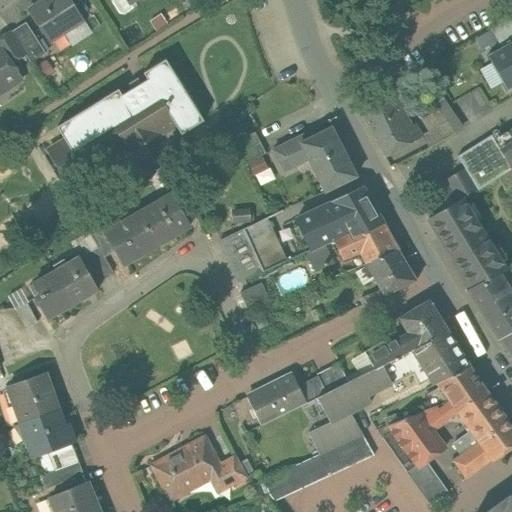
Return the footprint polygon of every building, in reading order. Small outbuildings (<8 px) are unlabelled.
[(69,0),(44,0),(30,9),(50,41),(82,20),(69,0)] [(46,52),(26,22),(11,31),(25,53),(31,62),(46,52)] [(11,31),(0,38),(0,48),(9,63),(25,53),(11,31)] [(511,36),(482,53),(503,91),(511,85),(511,36)] [(0,89),(18,78),(9,63),(0,48),(0,89)] [(166,59),(145,72),(154,87),(49,148),(62,172),(92,154),(95,160),(125,143),(128,149),(174,121),(182,133),(203,120),(166,59)] [(372,129),(405,112),(391,85),(358,102),(372,129)] [(476,88),(439,109),(448,121),(456,133),(493,112),(476,88)] [(405,112),(372,129),(386,157),(406,146),(417,139),(409,124),(411,123),(405,112)] [(448,121),(422,135),(430,147),(456,133),(448,121)] [(332,126),(306,139),(303,134),(273,149),(284,171),(309,159),(325,191),(357,176),(332,126)] [(511,128),(494,139),(494,140),(511,168),(511,128)] [(255,131),(235,142),(245,163),(266,153),(255,131)] [(491,135),(457,156),(465,167),(478,189),(497,177),(511,168),(494,140),(494,139),(491,135)] [(169,161),(156,170),(168,189),(180,182),(169,161)] [(465,167),(427,191),(440,211),(462,197),(463,199),(478,189),(465,167)] [(511,168),(497,177),(505,191),(511,186),(511,168)] [(363,187),(297,219),(311,251),(326,244),(333,240),(349,233),(353,239),(385,224),(363,187)] [(170,194),(144,209),(140,212),(140,211),(139,212),(157,244),(158,244),(158,243),(188,226),(190,226),(171,193),(170,194)] [(450,253),(484,233),(463,199),(462,197),(440,211),(429,218),(450,253)] [(251,208),(232,209),(233,223),(252,223),(251,208)] [(283,210),(244,231),(263,272),(292,259),(297,242),(283,210)] [(139,212),(106,232),(105,232),(115,251),(123,264),(124,264),(124,263),(157,244),(139,212)] [(101,224),(90,231),(99,246),(105,256),(115,251),(105,232),(101,224)] [(385,224),(353,239),(349,233),(333,240),(342,258),(361,251),(393,238),(385,224)] [(99,246),(90,231),(77,238),(86,253),(99,246)] [(244,231),(221,241),(240,282),(263,272),(244,231)] [(484,233),(450,253),(471,287),(500,272),(501,273),(506,270),(484,233)] [(393,238),(361,251),(367,262),(400,249),(393,238)] [(333,261),(326,244),(311,251),(307,253),(313,270),(333,261)] [(105,256),(99,246),(86,253),(101,278),(114,271),(105,256)] [(400,249),(367,262),(385,295),(417,280),(400,249)] [(101,278),(86,253),(79,256),(78,256),(78,257),(54,271),(72,304),(97,289),(97,290),(98,289),(94,282),(101,278)] [(72,304),(54,271),(29,286),(48,319),(49,318),(72,304)] [(511,291),(501,273),(500,272),(471,287),(467,289),(498,339),(511,331),(511,291)] [(262,283),(240,292),(249,310),(270,301),(262,283)] [(431,299),(401,317),(410,331),(392,342),(388,336),(367,349),(378,367),(411,350),(449,332),(431,299)] [(511,331),(498,339),(511,357),(511,331)] [(470,365),(449,332),(411,350),(430,379),(433,384),(436,382),(470,365)] [(327,392),(318,397),(330,422),(309,431),(319,454),(363,434),(350,411),(371,401),(368,394),(414,371),(420,384),(430,379),(411,350),(378,367),(348,381),(338,387),(327,392)] [(340,362),(329,368),(338,387),(348,381),(340,362)] [(470,365),(436,382),(450,401),(439,409),(447,419),(458,411),(487,390),(470,365)] [(329,368),(318,373),(319,376),(320,376),(327,392),(338,387),(329,368)] [(46,371),(9,385),(21,422),(59,408),(46,371)] [(293,374),(249,395),(259,419),(275,411),(278,416),(318,397),(327,392),(320,376),(319,376),(299,385),(294,371),(292,372),(293,374)] [(511,425),(487,390),(458,411),(469,426),(492,459),(492,460),(511,445),(511,425)] [(437,406),(388,424),(419,468),(427,462),(448,447),(436,431),(449,420),(447,419),(439,409),(437,406)] [(59,408),(21,422),(27,439),(27,440),(27,439),(33,456),(75,441),(68,423),(64,424),(59,408)] [(419,468),(388,424),(378,428),(409,474),(419,468)] [(492,459),(469,426),(465,429),(467,433),(452,443),(460,454),(452,459),(465,478),(492,459)] [(319,454),(263,479),(269,493),(274,500),(374,454),(363,434),(319,454)] [(190,446),(152,466),(169,497),(184,489),(186,492),(224,471),(220,464),(204,435),(189,444),(190,446)] [(73,447),(50,455),(55,469),(78,461),(73,447)] [(235,456),(220,464),(224,471),(226,470),(234,483),(246,477),(235,456)] [(55,469),(40,475),(45,489),(84,474),(78,461),(55,469)] [(419,468),(409,474),(429,503),(447,491),(427,462),(419,468)] [(87,482),(50,496),(56,511),(94,511),(98,511),(87,482)] [(511,511),(511,496),(510,494),(484,511),(511,511)]
